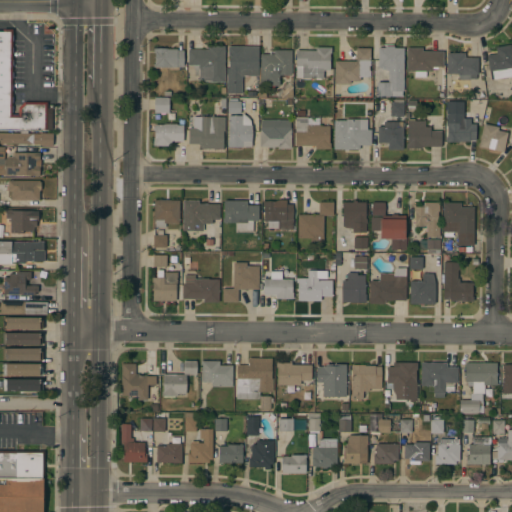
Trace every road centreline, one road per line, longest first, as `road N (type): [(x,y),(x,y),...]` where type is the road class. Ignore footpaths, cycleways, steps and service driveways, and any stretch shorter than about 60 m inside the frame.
road 1 (residential): [(131,173),(477,175),(495,199),(493,333)]
road 2 (residential): [(72,330),(511,333)]
road 3 (residential): [(80,497),(206,495),(285,511),(320,509),(360,492),(511,492)]
road 4 (primary): [(98,511),(99,86)]
road 5 (residential): [(132,19),(473,24),(492,17),(501,0)]
road 6 (primary): [(75,1),(74,246)]
